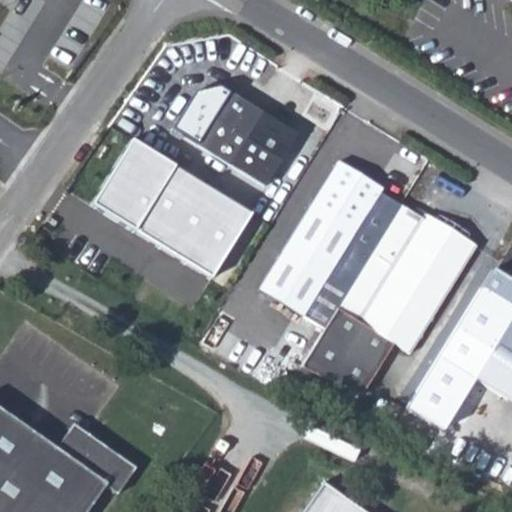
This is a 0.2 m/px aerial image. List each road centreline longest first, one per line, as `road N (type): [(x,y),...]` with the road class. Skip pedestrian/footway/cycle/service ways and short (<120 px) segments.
road 1 (unclassified): [(238,0),(511,169)]
road 2 (unclassified): [(0,233),(164,0)]
